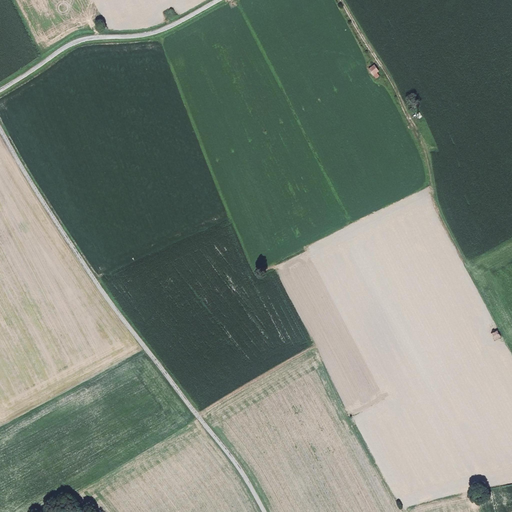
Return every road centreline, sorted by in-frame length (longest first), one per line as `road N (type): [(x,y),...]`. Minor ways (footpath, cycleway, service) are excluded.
road 1 (unclassified): [(0,126),(98,286),(226,451),(263,511)]
road 2 (unclassified): [(218,0),(152,33),(72,42),(0,90)]
